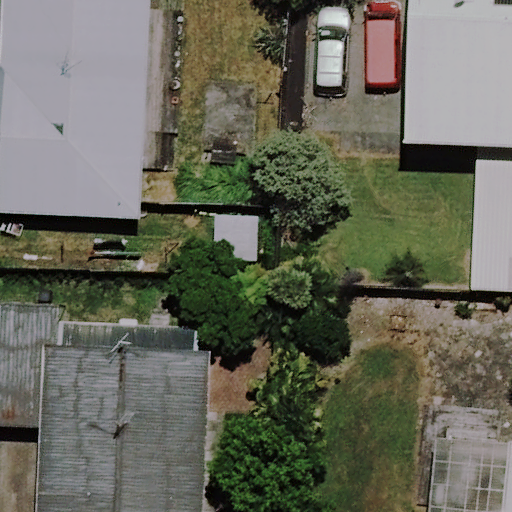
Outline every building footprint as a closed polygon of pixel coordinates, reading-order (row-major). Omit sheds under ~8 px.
[(11,0),(8,72),(1,216),(153,223),(157,136),(176,136),(183,5),(156,4),(156,0),(11,0)] [(511,0),(423,0),(418,147),(511,150),(511,0)] [(511,170),(477,169),(471,291),(511,293),(511,170)] [(0,432),(50,435),(47,511),(231,511),(239,332),(59,324),(60,294),(0,291),(0,432)] [(511,511),(511,447),(439,442),(434,511),(511,511)]
